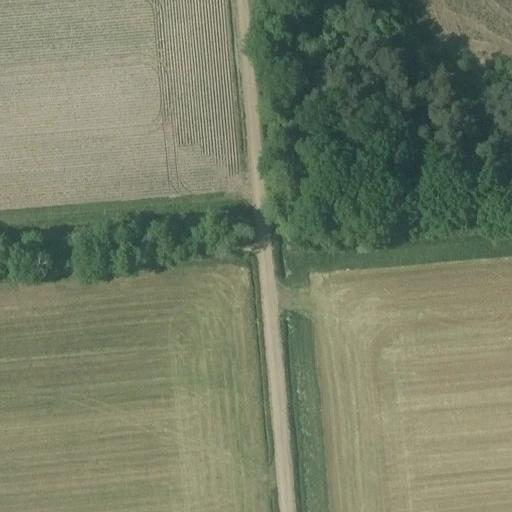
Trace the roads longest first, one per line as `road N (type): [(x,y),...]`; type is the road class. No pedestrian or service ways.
road 1 (track): [(262,245),(284,511)]
road 2 (track): [(241,0),(262,245)]
